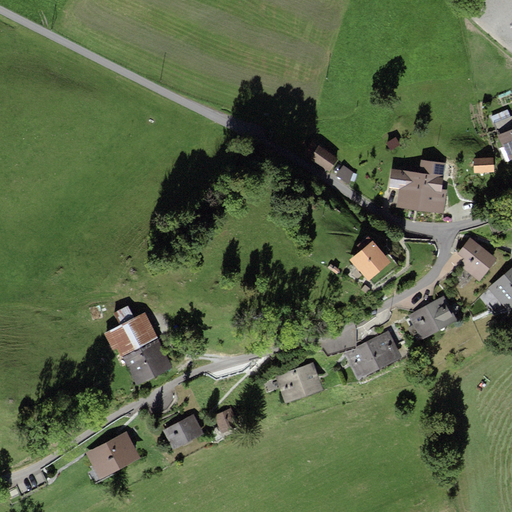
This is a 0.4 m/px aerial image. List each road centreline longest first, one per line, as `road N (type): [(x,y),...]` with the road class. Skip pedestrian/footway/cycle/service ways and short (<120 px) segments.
road 1 (unclassified): [(447,229),(431,276),(357,320),(180,378),(38,465),(0,479)]
road 2 (unclassified): [(0,10),(269,143),(379,214),(447,229)]
